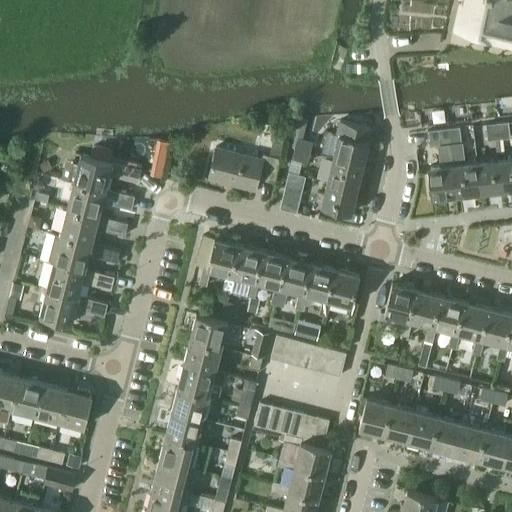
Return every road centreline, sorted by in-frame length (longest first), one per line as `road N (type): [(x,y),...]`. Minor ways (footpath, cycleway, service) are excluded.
road 1 (residential): [(379,251),(394,161),(379,0)]
road 2 (residential): [(379,251),(169,203)]
road 3 (residential): [(349,511),(363,455),(511,492)]
road 4 (residential): [(119,371),(158,218),(169,203)]
road 5 (residential): [(85,511),(119,371)]
road 6 (residential): [(511,284),(379,251)]
road 7 (residential): [(119,371),(0,338)]
